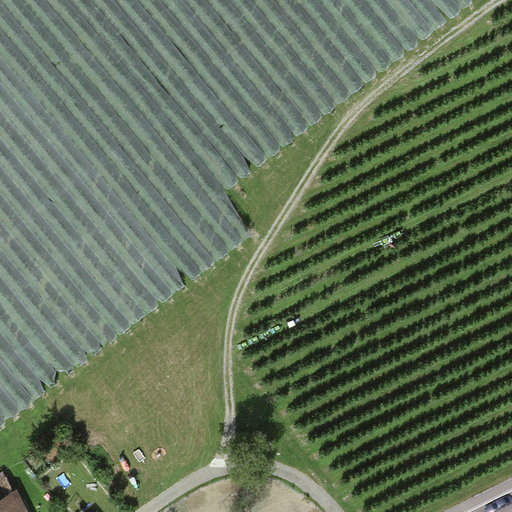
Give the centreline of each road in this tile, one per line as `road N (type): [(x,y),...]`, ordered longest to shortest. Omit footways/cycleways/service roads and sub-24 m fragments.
road 1 (track): [(503,0),(343,128),(264,245),(231,332),(223,472)]
road 2 (residential): [(149,511),(223,472),(258,467),(291,475),(334,511)]
